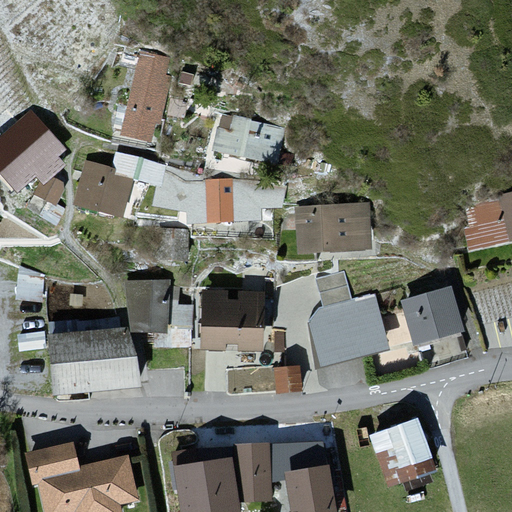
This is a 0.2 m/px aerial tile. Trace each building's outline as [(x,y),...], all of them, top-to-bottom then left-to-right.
[(166,60),(142,55),(124,137),(149,142),(166,60)] [(59,150),(31,118),(0,145),(0,158),(22,183),(59,150)] [(220,122),(215,150),(270,161),(276,134),(220,122)] [(132,173),(88,165),(81,204),(126,211),(132,173)] [(228,182),(209,183),(211,224),(230,223),(228,182)] [(511,196),(502,198),(510,243),(511,242),(511,196)] [(297,214),(301,254),(364,248),(360,208),(297,214)] [(181,233),(157,234),(159,259),(182,258),(181,233)] [(20,270),(20,291),(44,291),(45,271),(20,270)] [(320,365),(385,351),(375,302),(352,307),(344,274),(315,280),(322,311),(311,324),(320,365)] [(160,285),(135,285),(135,334),(161,334),(160,285)] [(262,299),(205,296),(202,352),(260,355),(262,299)] [(440,301),(405,309),(414,346),(449,338),(440,301)] [(51,344),(56,391),(133,383),(128,336),(51,344)] [(297,375),(278,374),(276,394),(296,395),(297,375)] [(413,427),(377,438),(391,486),(426,475),(413,427)] [(262,449),(239,450),(241,503),(265,502),(262,449)] [(68,450),(30,459),(42,511),(133,511),(122,463),(74,475),(68,450)] [(235,511),(228,466),(176,474),(181,511),(235,511)] [(331,511),(325,473),(289,479),(294,511),(331,511)]
